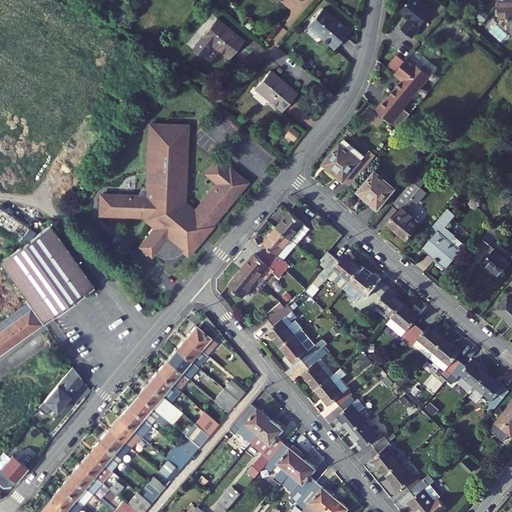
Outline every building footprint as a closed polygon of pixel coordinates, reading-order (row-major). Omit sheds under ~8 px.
[(411,20),(403,30),(413,37),(433,12),(417,0),(409,0),(400,12),(411,20)] [(511,3),(497,4),(498,20),(507,19),(507,31),(511,30),(511,3)] [(349,32),(323,10),(308,27),(335,50),(349,32)] [(244,42),(217,20),(203,37),(204,38),(212,45),(229,59),(244,42)] [(496,27),(490,33),(502,43),(507,37),(496,27)] [(203,37),(193,49),(194,50),(204,38),(203,37)] [(204,38),(194,50),(202,57),(212,45),(204,38)] [(410,58),(396,75),(404,81),(390,97),(388,96),(377,110),(398,131),(411,115),(403,109),(431,76),(428,74),(429,72),(429,70),(426,67),(423,67),(422,69),(410,58)] [(297,94),(270,71),(256,89),(283,111),(297,94)] [(138,194),(102,193),(102,198),(99,198),(98,215),(145,216),(145,219),(154,227),(139,244),(143,247),(142,249),(148,254),(150,251),(152,249),(155,251),(158,253),(161,254),(164,255),(167,255),(170,255),(173,254),(176,253),(178,251),(181,249),(186,253),(188,250),(189,251),(194,245),(193,244),(203,232),(204,233),(208,228),(207,227),(222,208),(224,209),(227,205),(226,204),(245,181),(232,170),(231,171),(215,158),(203,172),(215,182),(193,210),(183,202),(184,169),(186,169),(186,163),(184,163),(184,159),(186,159),(186,154),(185,154),(185,124),(147,123),(147,153),(145,153),(145,158),(146,158),(146,162),(145,162),(145,168),(146,168),(146,187),(143,188),(141,189),(139,192),(138,194)] [(294,139),(300,131),(292,125),(286,133),(294,139)] [(344,140),(323,164),(344,181),(361,161),(358,158),(361,155),(358,153),(359,152),(350,143),(349,145),(344,140)] [(370,151),(361,161),(344,181),(350,187),(376,156),(370,151)] [(374,172),(357,192),(378,210),(395,189),(374,172)] [(417,175),(412,182),(420,188),(425,182),(417,175)] [(398,211),(388,224),(407,240),(418,227),(409,220),(412,216),(405,210),(413,201),(422,190),(420,188),(412,182),(392,206),(398,211)] [(422,190),(413,201),(417,204),(426,193),(422,190)] [(12,237),(21,242),(30,230),(0,208),(0,226),(13,235),(12,237)] [(437,234),(425,249),(446,267),(466,243),(447,227),(457,215),(449,208),(431,229),(437,234)] [(304,222),(291,211),(278,226),(291,238),(304,222)] [(310,228),(304,222),(291,238),(297,243),(310,228)] [(496,225),(484,239),(490,244),(502,230),(496,225)] [(0,355),(94,287),(50,226),(0,261),(0,264),(28,304),(0,324),(0,355)] [(297,243),(291,238),(278,226),(264,242),(271,248),(266,253),(287,270),(291,264),(284,259),(297,243)] [(511,262),(495,248),(483,262),(502,277),(511,265),(511,262)] [(335,256),(329,251),(319,262),(325,267),(335,256)] [(262,258),(255,252),(242,268),(256,279),(262,285),(273,271),(280,277),(287,270),(266,253),(262,258)] [(361,267),(345,254),(340,261),(335,256),(325,267),(320,273),(328,280),(333,274),(340,280),(343,276),(349,282),(361,267)] [(368,273),(361,267),(349,282),(344,288),(358,299),(355,303),(362,310),(363,308),(377,291),(373,288),(378,281),(368,273)] [(242,296),(256,279),(242,268),(229,284),(242,296)] [(385,282),(371,270),(368,273),(378,281),(373,288),(377,291),(385,282)] [(399,294),(385,282),(377,291),(382,296),(388,289),(397,297),(399,294)] [(382,296),(377,291),(363,308),(368,312),(375,304),(391,317),(403,302),(397,297),(388,289),(382,296)] [(511,298),(508,296),(496,310),(510,321),(511,320),(511,321),(511,298)] [(281,301),(265,314),(270,320),(286,306),(281,301)] [(420,316),(403,302),(391,317),(386,323),(402,336),(401,337),(406,342),(419,326),(415,323),(420,316)] [(289,304),(286,306),(270,320),(274,325),(268,330),(281,346),(303,328),(296,319),(293,322),(287,315),(293,309),(289,304)] [(197,324),(186,336),(205,352),(216,340),(214,339),(220,332),(207,316),(199,326),(197,324)] [(425,331),(419,326),(406,342),(412,346),(413,345),(418,339),(433,352),(445,337),(430,324),(425,331)] [(316,343),(303,328),(281,346),(294,362),(301,357),(305,362),(324,347),(328,343),(323,337),(316,343)] [(359,330),(353,337),(360,342),(365,335),(359,330)] [(186,336),(176,348),(198,366),(208,354),(205,352),(186,336)] [(462,351),(445,337),(433,352),(429,356),(446,370),(442,376),(446,379),(461,361),(457,358),(462,351)] [(433,352),(418,339),(413,345),(428,358),(429,356),(433,352)] [(328,352),(324,347),(305,362),(309,368),(303,373),(315,389),(335,373),(322,357),(328,352)] [(176,348),(166,360),(189,378),(199,367),(198,366),(176,348)] [(189,378),(166,360),(157,371),(180,389),(189,378)] [(467,366),(461,361),(446,379),(452,384),(460,374),(476,387),(488,373),(472,360),(467,366)] [(335,373),(315,389),(329,405),(336,400),(340,405),(351,395),(347,390),(348,388),(349,385),(342,377),(346,374),(347,371),(343,366),(335,373)] [(72,367),(39,407),(47,414),(52,407),(58,411),(79,386),(77,385),(82,379),(72,367)] [(157,371),(147,383),(170,401),(180,389),(157,371)] [(206,373),(201,380),(206,384),(212,377),(206,373)] [(510,391),(488,373),(476,387),(493,401),(488,406),(494,410),(510,391)] [(388,376),(383,380),(389,387),(394,383),(388,376)] [(231,379),(224,388),(238,399),(245,391),(231,379)] [(147,383),(138,394),(169,420),(178,409),(170,401),(147,383)] [(238,399),(224,388),(214,399),(228,411),(238,399)] [(138,394),(128,406),(152,425),(156,420),(166,428),(171,422),(169,420),(138,394)] [(355,400),(351,395),(340,405),(344,410),(337,415),(351,431),(365,419),(359,412),(365,406),(358,398),(355,400)] [(239,431),(252,442),(271,419),(252,403),(228,431),(235,436),(239,431)] [(511,403),(491,428),(504,440),(510,433),(511,435),(511,403)] [(152,425),(128,406),(118,417),(141,437),(149,443),(154,437),(147,431),(152,425)] [(169,420),(171,422),(173,424),(183,412),(178,409),(169,420)] [(205,411),(195,423),(209,434),(219,422),(205,411)] [(369,416),(365,419),(379,436),(382,432),(369,416)] [(141,437),(118,417),(108,429),(123,441),(130,447),(132,448),(141,437)] [(255,477),(265,465),(284,442),(279,438),(285,430),(271,419),(252,442),(250,444),(262,454),(248,471),(255,477)] [(379,436),(365,419),(351,431),(364,447),(371,442),(375,447),(386,437),(382,432),(379,436)] [(187,435),(199,445),(209,434),(195,423),(191,427),(186,434),(187,435)] [(189,425),(183,432),(186,434),(191,427),(189,425)] [(123,441),(108,429),(99,440),(121,459),(125,454),(118,448),(123,441)] [(190,457),(199,445),(187,435),(177,447),(190,457)] [(391,443),(386,437),(375,447),(379,452),(373,458),(385,473),(400,461),(387,446),(391,443)] [(121,459),(99,440),(90,451),(112,470),(117,464),(125,471),(129,466),(121,459)] [(125,454),(130,447),(123,441),(118,448),(125,454)] [(282,484),(283,483),(303,458),(284,442),(265,465),(271,470),(273,468),(279,473),(274,478),(282,484)] [(190,457),(177,447),(176,446),(166,457),(168,459),(180,469),(190,457)] [(112,470),(90,451),(80,463),(102,482),(112,470)] [(0,485),(3,488),(11,487),(28,467),(12,454),(9,458),(3,452),(0,456),(0,485)] [(467,457),(464,461),(472,469),(476,465),(467,457)] [(290,495),(299,502),(317,481),(311,476),(317,470),(303,458),(283,483),(293,492),(290,495)] [(170,481),(180,469),(168,459),(158,471),(170,481)] [(413,478),(400,461),(385,473),(399,490),(406,484),(410,489),(421,480),(417,474),(413,478)] [(102,482),(80,463),(70,474),(93,493),(97,497),(107,486),(102,482)] [(430,473),(421,480),(410,489),(415,495),(408,501),(417,511),(442,511),(448,507),(439,496),(441,494),(431,482),(435,479),(430,473)] [(93,493),(70,474),(61,486),(83,504),(93,493)] [(153,477),(149,482),(160,492),(165,487),(153,477)] [(124,487),(116,480),(110,488),(118,495),(124,487)] [(323,511),(336,497),(317,481),(299,502),(293,509),(297,511),(323,511)] [(160,492),(149,482),(144,488),(147,490),(156,498),(160,492)] [(61,486),(51,497),(68,511),(76,511),(83,504),(61,486)] [(232,486),(221,500),(230,508),(242,493),(232,486)] [(151,503),(156,498),(147,490),(143,496),(151,503)] [(138,492),(128,504),(137,511),(143,511),(151,503),(143,496),(138,492)] [(193,511),(204,511),(205,511),(214,501),(207,496),(193,511)] [(68,511),(51,497),(40,510),(41,511),(40,511),(68,511)] [(346,511),(350,509),(336,497),(323,511),(346,511)] [(123,500),(114,511),(120,511),(128,504),(123,500)] [(226,511),(230,508),(221,500),(216,506),(223,511),(226,511)]
